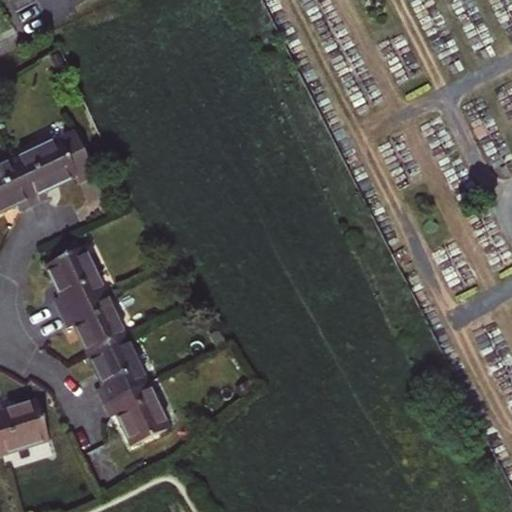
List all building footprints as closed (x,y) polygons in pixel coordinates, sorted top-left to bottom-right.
[(12,161),(32,204),(46,197),(44,191),(74,176),(77,182),(94,174),(74,132),(12,161)] [(12,161),(0,166),(0,211),(16,204),(19,210),(32,204),(12,161)] [(56,300),(62,313),(105,293),(83,247),(47,263),(63,296),(56,300)] [(126,339),(105,293),(62,313),(69,328),(76,324),(92,356),(126,339)] [(99,390),(106,404),(148,384),(126,339),(92,356),(106,386),(99,390)] [(169,428),(148,384),(106,404),(111,417),(119,415),(134,445),(169,428)] [(3,405),(0,406),(0,446),(2,454),(49,439),(38,402),(5,412),(3,405)] [(45,455),(43,445),(5,453),(7,463),(45,455)]
